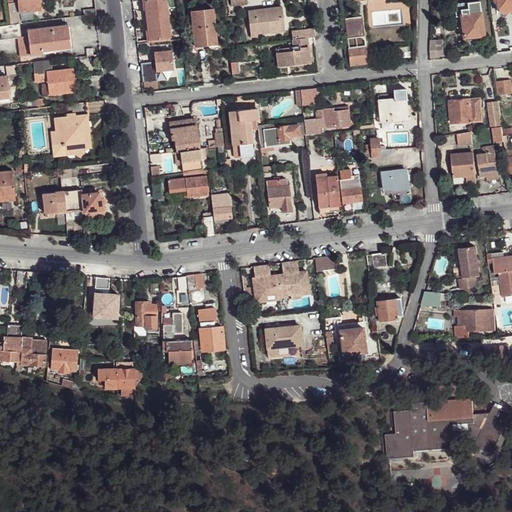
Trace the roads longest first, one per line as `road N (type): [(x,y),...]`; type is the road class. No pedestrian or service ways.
road 1 (residential): [(222,249),(237,374),(249,384),(353,390),(373,385),(400,353),(435,220)]
road 2 (residential): [(435,220),(222,249)]
road 3 (residential): [(334,79),(124,101)]
road 4 (residential): [(124,101),(148,260)]
road 5 (residential): [(435,220),(421,69)]
road 6 (residential): [(148,260),(0,248)]
